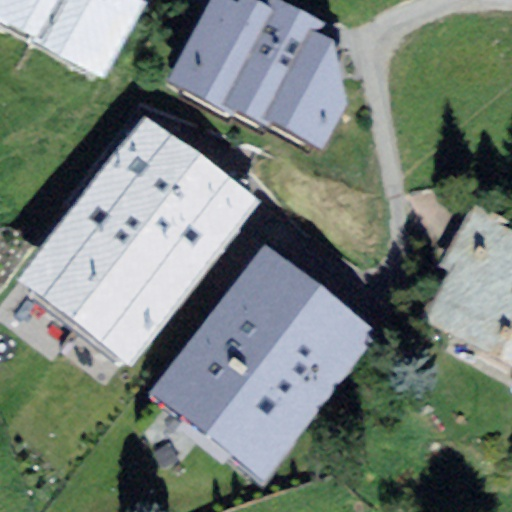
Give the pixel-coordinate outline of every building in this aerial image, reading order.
[(52,0),(111,34),(131,0),(52,0)] [(184,0),(155,58),(304,131),(349,31),(306,7),(309,0),(184,0)] [(127,118),(9,268),(124,359),(243,209),(127,118)] [(511,236),(468,211),(410,310),(511,370),(511,236)] [(362,331),(250,243),(132,392),(245,480),(362,331)]
